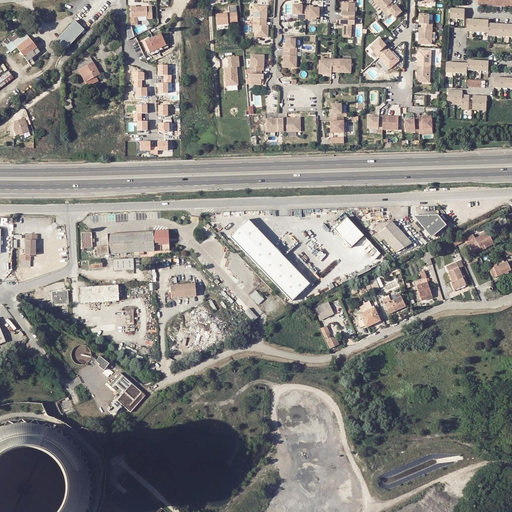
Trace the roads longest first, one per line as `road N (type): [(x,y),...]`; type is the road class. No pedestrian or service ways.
road 1 (trunk): [(511,160),(0,172)]
road 2 (tertiary): [(511,192),(68,207)]
road 3 (unclassified): [(511,296),(441,307),(326,358),(241,348),(153,391)]
road 4 (trunk): [(183,179),(511,171)]
road 5 (unclassified): [(71,392),(6,298),(8,290),(71,268),(68,207)]
road 6 (trunk): [(0,189),(183,179)]
road 7 (trunk): [(0,184),(183,179)]
road 8 (residential): [(131,138),(153,135),(154,73),(124,39),(123,0)]
